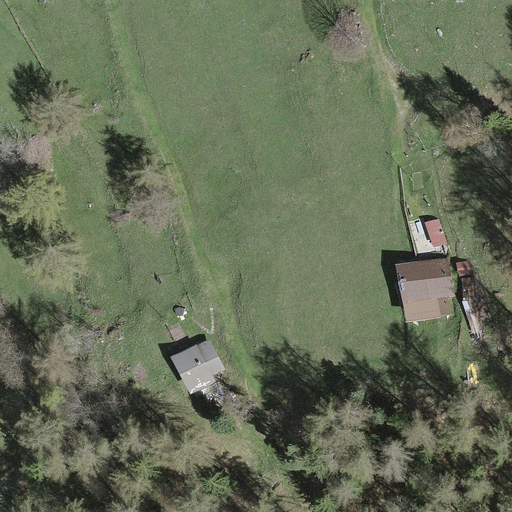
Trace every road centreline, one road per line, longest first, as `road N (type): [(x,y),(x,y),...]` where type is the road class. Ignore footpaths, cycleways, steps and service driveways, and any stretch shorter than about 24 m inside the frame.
road 1 (track): [(312,511),(297,454),(234,342),(112,0)]
road 2 (track): [(392,135),(367,0)]
